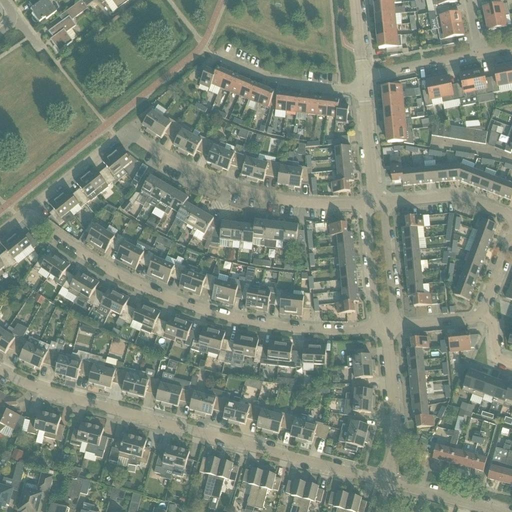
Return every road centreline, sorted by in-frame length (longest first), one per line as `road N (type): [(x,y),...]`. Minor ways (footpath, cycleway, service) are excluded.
road 1 (residential): [(0,372),(66,398),(386,483)]
road 2 (residential): [(386,328),(259,325),(215,315),(114,275),(27,210)]
road 3 (residential): [(27,210),(130,134),(250,195),(373,203)]
road 4 (unclassified): [(364,91),(288,82),(210,52)]
road 5 (residential): [(386,483),(396,424),(386,328)]
road 6 (residential): [(511,217),(460,197),(373,203)]
road 7 (residential): [(373,203),(365,219),(374,313),(386,328)]
road 8 (residential): [(386,328),(392,310),(385,217),(373,203)]
